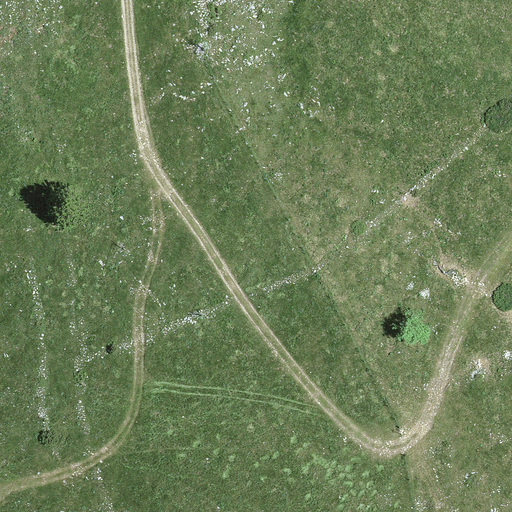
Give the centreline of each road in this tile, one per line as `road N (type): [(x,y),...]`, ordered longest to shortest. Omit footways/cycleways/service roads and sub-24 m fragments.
road 1 (track): [(145,150),(253,319),(341,421),(389,445),(417,443),(451,361),(511,261)]
road 2 (track): [(0,488),(107,450),(133,420),(143,284),(157,226),(125,0)]
